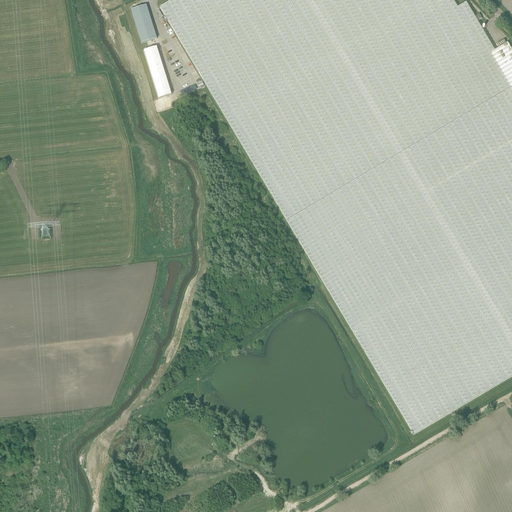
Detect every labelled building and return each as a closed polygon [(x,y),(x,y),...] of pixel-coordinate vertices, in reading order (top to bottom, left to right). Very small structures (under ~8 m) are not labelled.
[(494,50),(480,26),(466,2),(457,7),(452,0),(172,0),(160,7),(413,434),(511,375),(511,50),(507,43),(494,50)] [(146,5),(131,10),(141,43),(157,39),(146,5)] [(155,47),(142,51),(157,99),(170,95),(155,47)] [(172,71),(176,69),(168,47),(161,49),(167,66),(169,65),(172,71)] [(183,63),(189,61),(185,52),(180,54),(183,63)] [(181,72),(184,77),(192,73),(189,67),(181,72)] [(170,85),(180,81),(177,75),(168,79),(170,85)]
